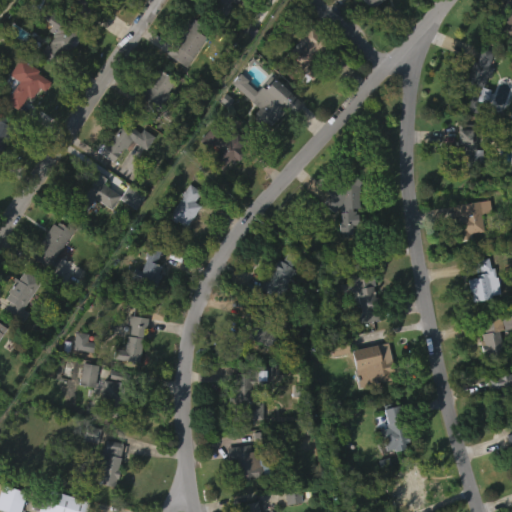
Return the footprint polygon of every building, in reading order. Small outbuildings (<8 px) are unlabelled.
[(103,27),(113,14),(95,0),(91,0),(73,25),(85,34),(95,21),(103,27)] [(105,0),(102,5),(96,1),(87,15),(74,6),(77,0),(105,0)] [(239,0),(237,3),(232,0),(229,4),(232,6),(226,15),(203,0),(239,0)] [(369,42),(391,18),(376,4),(373,7),(365,0),(358,0),(351,8),(362,18),(353,28),(369,42)] [(380,0),(372,8),(362,0),(380,0)] [(511,0),(511,28),(494,15),(504,0),(511,0)] [(84,29),(77,40),(74,37),(69,45),(73,47),(68,55),(59,49),(57,52),(59,53),(51,64),(37,55),(45,43),(47,44),(51,37),(50,36),(51,34),(46,30),(49,26),(39,20),(49,6),(84,29)] [(237,24),(214,11),(200,36),(223,49),(237,24)] [(194,18),(206,26),(202,33),(207,37),(187,67),(167,53),(174,44),(172,43),(188,20),(191,22),(194,18)] [(330,47),(320,57),(319,56),(312,64),(320,72),(313,79),(311,78),(306,84),(293,72),(301,62),(291,51),(312,26),(332,44),(330,47)] [(511,32),(505,29),(494,51),(501,55),(497,64),(511,71),(511,32)] [(39,52),(48,56),(44,65),(48,66),(38,89),(60,99),(77,62),(41,46),(39,52)] [(495,52),(490,65),(495,67),(491,77),(488,76),(484,86),(491,89),(487,102),(489,102),(484,115),(467,109),(471,96),(464,94),(468,83),(466,83),(474,60),(477,61),(482,47),(495,52)] [(254,62),(243,54),(235,66),(246,74),(254,62)] [(48,84),(43,90),(37,86),(31,96),(30,95),(29,97),(25,95),(16,109),(3,101),(17,80),(7,74),(18,56),(37,69),(36,72),(49,80),(47,83),(48,84)] [(184,100),(202,67),(181,56),(163,89),(184,100)] [(300,111),(327,79),(305,61),(297,71),(303,76),(285,99),(300,111)] [(176,80),(153,113),(136,101),(146,87),(145,86),(158,67),(176,80)] [(276,78),(302,102),(291,114),(287,110),(271,127),(255,112),(259,108),(250,100),(263,86),(266,88),(276,78)] [(49,112),(15,92),(6,108),(15,114),(2,135),(14,143),(23,128),(28,131),(35,120),(41,124),(49,112)] [(173,113),(153,102),(137,128),(157,140),(173,113)] [(297,135),(266,109),(254,123),(235,107),(227,117),(256,141),(250,149),(265,162),(282,142),(287,147),(297,135)] [(0,115),(17,127),(0,154),(0,115)] [(125,122),(141,133),(144,128),(156,136),(146,149),(132,139),(126,148),(124,147),(114,162),(100,152),(107,143),(108,144),(125,122)] [(477,123),(477,136),(480,136),(480,144),(477,144),(477,149),(484,149),(484,162),(474,162),(474,168),(467,168),(467,171),(456,171),(456,155),(454,154),(454,148),(456,148),(456,140),(459,140),(459,123),(477,123)] [(214,124),(229,136),(235,130),(246,140),(240,146),(247,153),(239,161),(234,157),(223,169),(211,158),(219,149),(215,144),(210,149),(200,140),(214,124)] [(0,173),(11,154),(0,148),(0,173)] [(205,191),(219,204),(239,182),(210,156),(195,173),(209,186),(205,191)] [(454,157),(455,199),(470,199),(470,196),(479,195),(478,180),(473,180),(473,157),(454,157)] [(98,188),(113,195),(126,168),(111,161),(98,188)] [(121,195),(112,209),(96,198),(92,203),(97,206),(93,212),(89,209),(84,215),(71,207),(75,201),(70,197),(90,167),(107,178),(103,183),(121,195)] [(360,184),(361,207),(357,207),(357,213),(359,213),(359,225),(354,224),(354,235),(342,234),(340,206),(334,213),(323,203),(330,195),(326,191),(336,179),(344,186),(354,174),(363,180),(360,184)] [(200,208),(187,226),(178,220),(177,222),(169,217),(184,196),(182,195),(190,183),(202,191),(195,201),(201,206),(200,208)] [(482,213),(485,231),(472,233),(472,239),(462,240),(459,217),(455,217),(453,205),(491,199),(492,212),(482,213)] [(99,217),(103,211),(89,202),(69,235),(83,244),(90,231),(108,242),(116,228),(99,217)] [(349,213),(321,217),(325,244),(334,242),(338,268),(357,265),(349,213)] [(191,235),(197,224),(185,217),(165,250),(183,260),(196,238),(191,235)] [(141,226),(122,219),(117,234),(135,241),(141,226)] [(59,221),(73,231),(55,257),(59,260),(52,271),(32,257),(53,223),(56,225),(59,221)] [(450,238),(455,273),(466,271),(465,266),(479,264),(477,250),(488,249),(485,232),(450,238)] [(170,252),(168,255),(161,252),(156,263),(163,266),(159,274),(162,275),(156,288),(131,277),(135,268),(141,271),(148,256),(144,253),(149,241),(170,252)] [(298,256),(292,267),(296,269),(287,284),(289,285),(280,299),(259,287),(266,276),(269,278),(279,259),(282,261),(289,250),(298,256)] [(30,293),(49,301),(66,262),(47,253),(30,293)] [(490,258),(491,268),(495,268),(497,277),(499,277),(502,297),(475,301),(473,288),(470,288),(465,261),(490,258)] [(373,285),(379,320),(366,322),(364,313),(359,314),(356,298),(342,299),(339,282),(360,279),(360,276),(374,274),(375,285),(373,285)] [(273,332),(293,296),(277,287),(257,323),(273,332)] [(495,327),(486,290),(468,294),(471,308),(467,309),(472,332),(495,327)] [(140,302),(128,302),(129,319),(154,318),(153,293),(139,293),(140,302)] [(37,313),(18,303),(1,331),(6,333),(0,342),(0,344),(19,355),(25,344),(20,341),(37,313)] [(376,352),(369,307),(338,312),(341,331),(353,329),(357,355),(376,352)] [(511,328),(503,330),(508,355),(487,359),(486,353),(484,353),(482,344),(484,344),(482,333),(485,333),(482,315),(511,308),(511,328)] [(272,317),(268,330),(277,333),(274,345),(241,335),(245,322),(248,323),(251,311),(272,317)] [(148,318),(140,363),(113,359),(115,348),(125,350),(127,335),(130,336),(132,325),(128,324),(129,315),(148,318)] [(511,359),(511,341),(494,345),(495,349),(477,353),(480,367),(475,368),(480,388),(498,384),(494,363),(511,359)] [(374,344),(377,357),(390,355),(393,373),(385,374),(386,380),(368,383),(366,371),(372,371),(370,364),(351,367),(348,348),(374,344)] [(138,394),(142,350),(125,348),(122,382),(109,381),(108,392),(138,394)] [(274,366),(248,356),(243,370),(268,380),(274,366)] [(94,375),(92,386),(76,383),(80,361),(96,363),(94,375)] [(264,366),(263,380),(259,380),(259,384),(255,384),(255,400),(262,401),(262,420),(253,419),(253,424),(244,424),(244,420),(235,419),(235,411),(230,411),(230,393),(232,393),(231,372),(240,373),(240,375),(253,375),(253,365),(264,366)] [(511,413),(501,415),(500,408),(498,408),(496,401),(499,401),(496,390),(493,391),(490,378),(511,372),(511,413)] [(345,385),(344,375),(326,377),(328,388),(345,385)] [(347,382),(355,420),(387,413),(380,376),(347,382)] [(137,389),(134,411),(130,411),(130,417),(117,416),(117,418),(100,415),(104,380),(126,383),(125,387),(137,389)] [(96,433),(99,413),(92,412),(94,397),(79,395),(75,418),(89,420),(87,432),(96,433)] [(267,399),(255,399),(256,415),(268,414),(267,399)] [(398,411),(400,418),(402,417),(409,440),(403,442),(405,448),(393,451),(391,443),(380,446),(375,430),(387,427),(385,422),(384,423),(379,405),(395,401),(398,411)] [(511,404),(486,409),(488,423),(511,419),(511,404)] [(259,435),(247,435),(248,406),(228,405),(227,437),(235,437),(234,452),(259,453),(259,435)] [(98,436),(118,436),(119,414),(99,413),(98,436)] [(288,428),(289,441),(275,442),(275,439),(271,439),(271,445),(255,447),(253,432),(288,428)] [(379,441),(384,461),(377,463),(381,484),(404,479),(396,437),(379,441)] [(123,443),(120,457),(122,458),(119,470),(120,470),(116,487),(88,479),(90,466),(102,469),(103,464),(102,464),(101,467),(85,463),(87,453),(101,456),(106,439),(123,443)] [(251,448),(252,452),(260,450),(261,457),(263,457),(264,462),(268,462),(270,476),(255,478),(254,477),(250,477),(250,480),(240,481),(239,472),(236,472),(236,461),(229,462),(227,448),(251,444),(251,448)] [(91,475),(95,461),(83,458),(79,472),(91,475)] [(511,463),(500,467),(509,500),(511,498),(511,463)] [(421,479),(427,497),(419,500),(419,503),(401,509),(396,495),(388,498),(385,489),(400,484),(397,474),(418,468),(421,479)] [(113,511),(119,475),(100,472),(93,511),(113,511)] [(8,511),(0,509),(0,493),(3,485),(27,492),(20,511),(8,511)] [(90,502),(86,511),(38,511),(46,488),(90,502)] [(256,501),(258,511),(239,511),(244,511),(243,503),(256,501)] [(392,508),(393,511),(416,511),(414,502),(392,508)]
